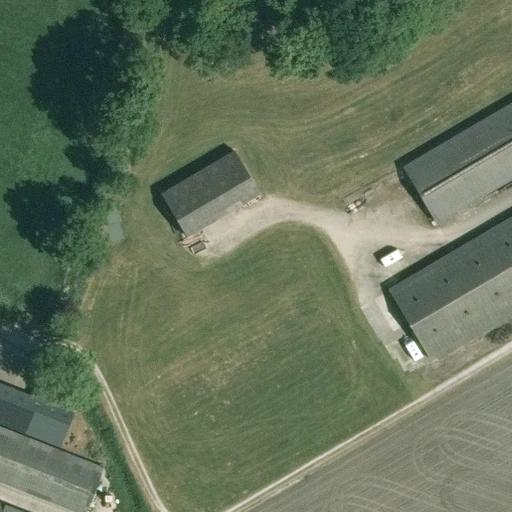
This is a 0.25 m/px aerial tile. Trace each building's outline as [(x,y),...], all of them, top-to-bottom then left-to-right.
[(511,178),(511,101),(402,167),(436,223),(511,178)] [(187,238),(260,194),(234,149),(160,192),(187,238)] [(511,312),(511,218),(387,292),(428,362),(511,312)] [(74,413),(0,383),(0,423),(60,447),(74,413)] [(85,511),(102,473),(91,468),(0,431),(0,482),(73,511),(85,511)] [(0,511),(21,511),(0,503),(0,511)]
